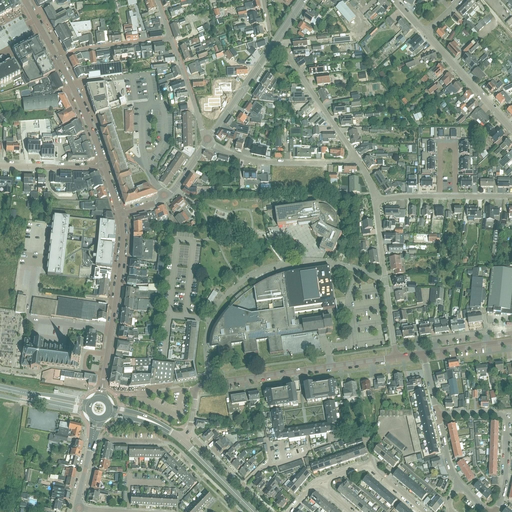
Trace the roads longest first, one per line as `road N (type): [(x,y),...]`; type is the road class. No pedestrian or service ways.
road 1 (unclassified): [(100,397),(123,255),(121,215)]
road 2 (residential): [(495,511),(506,420),(437,415)]
road 3 (residential): [(207,142),(267,164),(357,160)]
road 4 (residential): [(357,160),(274,43)]
road 5 (residential): [(511,131),(423,34)]
road 6 (residential): [(457,197),(456,145),(439,146),(440,197)]
road 7 (residential): [(420,511),(372,466),(321,482)]
